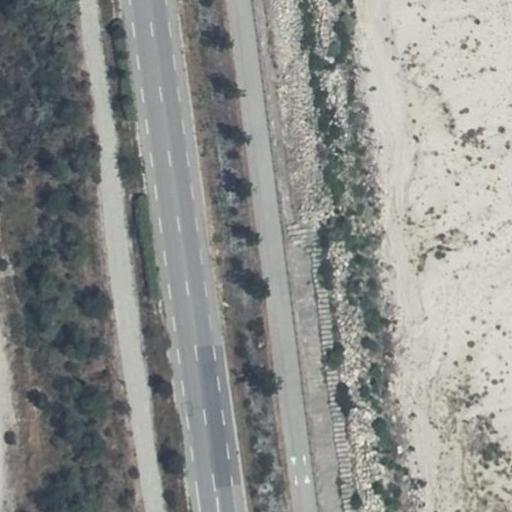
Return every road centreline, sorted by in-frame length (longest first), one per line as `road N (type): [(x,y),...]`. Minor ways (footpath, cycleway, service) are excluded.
road 1 (primary): [(217,511),(146,0)]
road 2 (track): [(156,511),(86,0)]
